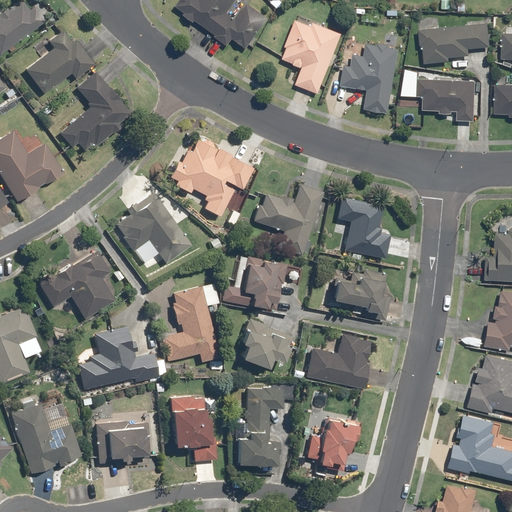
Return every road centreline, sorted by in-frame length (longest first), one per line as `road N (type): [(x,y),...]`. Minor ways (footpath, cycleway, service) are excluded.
road 1 (residential): [(448,172),(418,376),(387,511)]
road 2 (residential): [(448,172),(308,136),(190,78)]
road 3 (residential): [(95,511),(197,489),(301,496),(360,511)]
road 4 (residential): [(0,247),(90,191),(190,78)]
